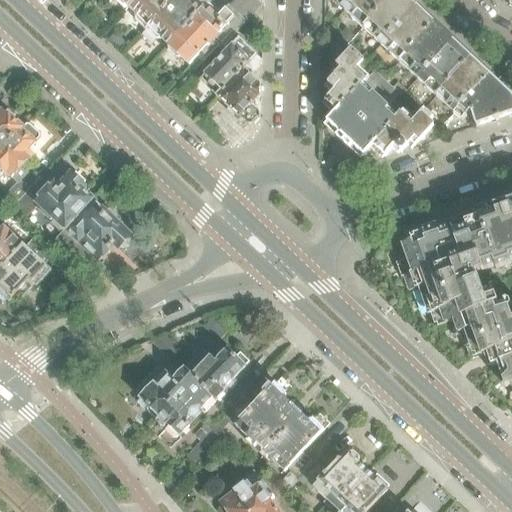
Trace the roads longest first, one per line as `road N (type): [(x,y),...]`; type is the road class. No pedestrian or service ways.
road 1 (residential): [(0,19),(232,239)]
road 2 (residential): [(269,276),(497,489)]
road 3 (residential): [(240,212),(15,0)]
road 4 (residential): [(511,476),(292,267)]
road 5 (residential): [(511,158),(336,219)]
road 6 (residential): [(154,301),(0,386)]
road 7 (residential): [(291,0),(285,173)]
road 8 (secondary): [(113,511),(0,390)]
